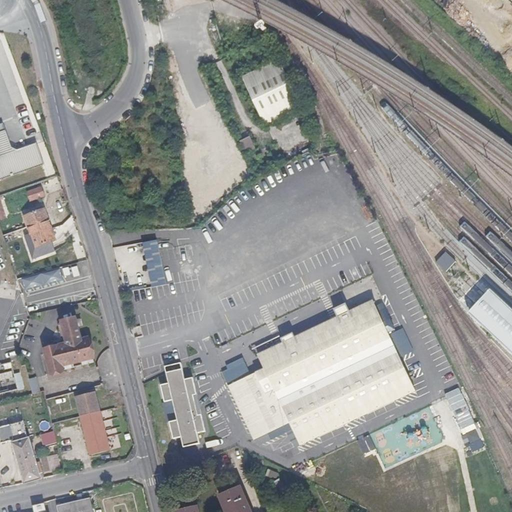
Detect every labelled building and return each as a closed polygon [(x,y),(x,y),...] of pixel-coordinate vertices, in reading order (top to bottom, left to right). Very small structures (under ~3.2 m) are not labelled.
[(278,59),(242,77),(266,126),(303,108),(278,59)] [(0,180),(45,164),(37,143),(18,150),(12,147),(3,123),(0,124),(0,180)] [(251,136),(240,141),(246,153),(256,148),(251,136)] [(45,196),(41,187),(27,192),(31,201),(45,196)] [(44,208),(24,215),(28,225),(28,227),(38,224),(42,232),(51,228),(44,208)] [(13,232),(22,228),(20,222),(1,228),(4,235),(13,232)] [(31,255),(37,253),(39,258),(56,251),(52,242),(56,240),(51,228),(42,232),(38,224),(28,227),(31,233),(24,236),(31,255)] [(16,239),(24,236),(22,228),(13,232),(16,239)] [(160,241),(145,242),(150,284),(165,282),(160,241)] [(229,386),(255,439),(291,422),(302,445),(416,391),(373,300),(259,355),(265,369),(229,386)] [(95,358),(89,337),(82,339),(77,317),(62,320),(68,344),(46,349),(52,374),(64,370),(63,366),(95,358)] [(199,433),(206,431),(193,378),(185,380),(181,364),(165,368),(169,384),(161,386),(165,403),(173,401),(178,421),(170,423),(174,439),(182,437),(185,448),(201,444),(199,433)] [(18,390),(24,389),(21,373),(15,374),(18,390)] [(32,393),(40,392),(37,377),(29,379),(32,393)] [(458,381),(446,387),(449,394),(461,388),(458,381)] [(78,397),(82,415),(100,411),(95,393),(78,397)] [(481,441),(465,393),(451,398),(466,446),(481,441)] [(0,400),(0,440),(10,438),(1,400),(0,400)] [(100,411),(82,415),(90,443),(107,439),(100,411)] [(56,432),(41,433),(42,446),(57,444),(56,432)] [(357,442),(363,458),(377,452),(371,436),(357,442)] [(32,480),(41,478),(29,438),(14,443),(25,482),(32,480)] [(107,439),(90,443),(92,454),(109,450),(107,439)] [(354,446),(342,450),(344,456),(356,452),(354,446)] [(43,473),(50,472),(49,462),(57,461),(57,456),(41,458),(43,473)] [(252,511),(242,486),(220,495),(226,511),(252,511)] [(93,511),(90,498),(58,505),(59,511),(93,511)] [(40,511),(47,510),(45,503),(34,505),(35,511),(40,511)]
